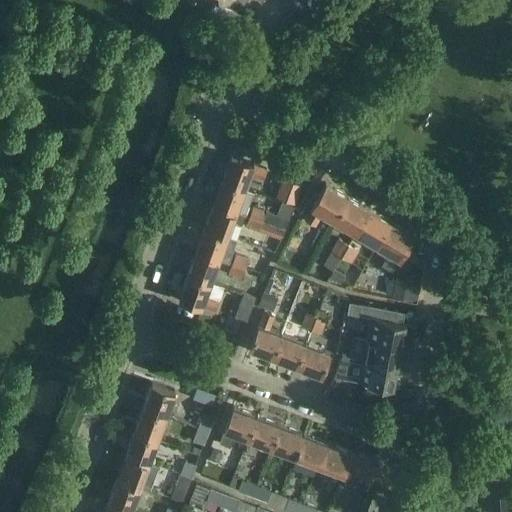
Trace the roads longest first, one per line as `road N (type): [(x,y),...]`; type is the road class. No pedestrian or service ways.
road 1 (residential): [(412,444),(443,223),(222,96)]
road 2 (residential): [(412,444),(132,343)]
road 3 (residential): [(132,343),(222,96)]
road 4 (residential): [(71,511),(132,343)]
road 5 (residential): [(222,96),(308,0)]
